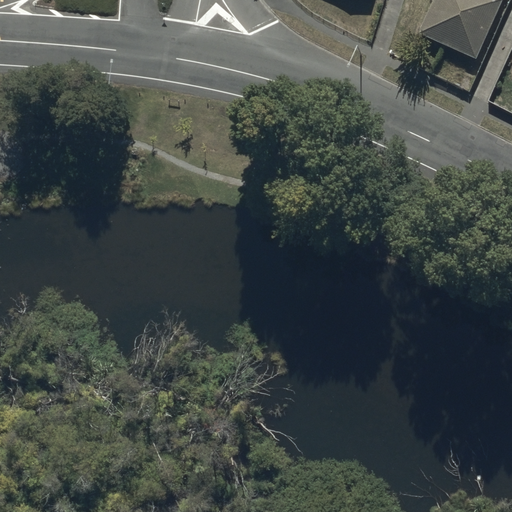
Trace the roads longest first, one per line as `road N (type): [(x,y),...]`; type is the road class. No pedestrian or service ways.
road 1 (tertiary): [(511,185),(317,94)]
road 2 (tertiary): [(317,94),(174,57)]
road 3 (tertiary): [(130,51),(0,40)]
road 4 (residential): [(242,0),(317,94)]
